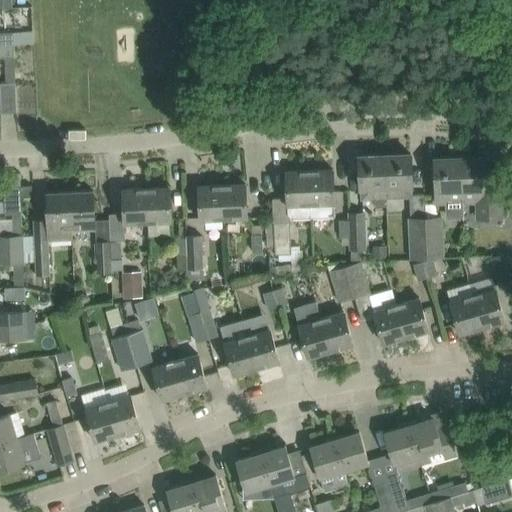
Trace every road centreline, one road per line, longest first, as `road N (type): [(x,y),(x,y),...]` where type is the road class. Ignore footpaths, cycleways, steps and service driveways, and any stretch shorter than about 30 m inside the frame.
road 1 (residential): [(0,509),(143,459),(233,410),(409,375),(511,373)]
road 2 (residential): [(0,150),(116,146),(393,112),(511,116)]
